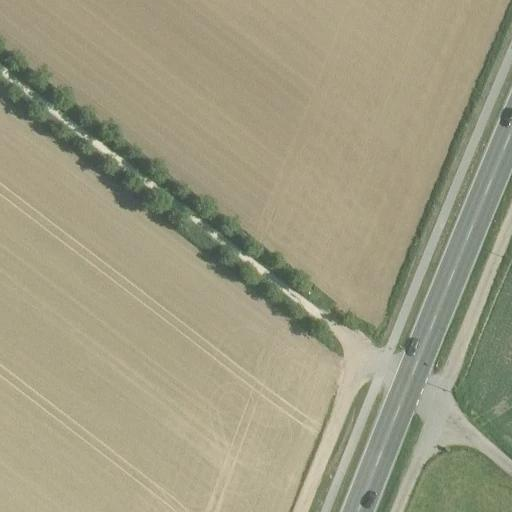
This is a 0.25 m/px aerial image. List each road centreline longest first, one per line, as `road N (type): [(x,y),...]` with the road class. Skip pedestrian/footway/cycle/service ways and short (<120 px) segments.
road 1 (track): [(0,68),(361,347)]
road 2 (primary): [(511,142),(358,511)]
road 3 (track): [(511,224),(437,407)]
road 4 (track): [(361,347),(301,511)]
